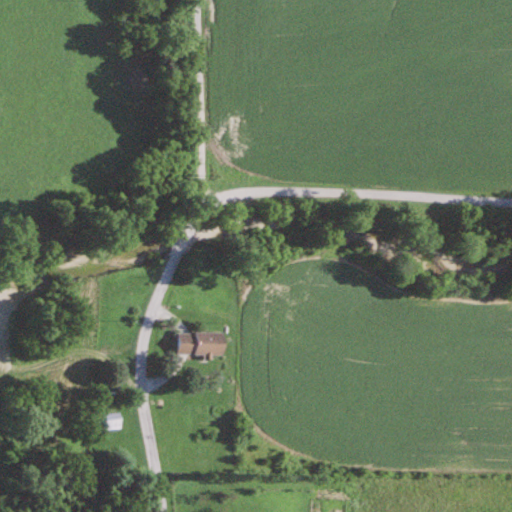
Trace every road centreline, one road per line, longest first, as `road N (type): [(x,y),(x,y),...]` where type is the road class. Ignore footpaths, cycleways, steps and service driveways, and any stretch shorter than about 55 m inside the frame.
road 1 (residential): [(197,0),(202,203),(168,258),(139,354),(158,511)]
road 2 (residential): [(202,203),(249,188),(511,198)]
